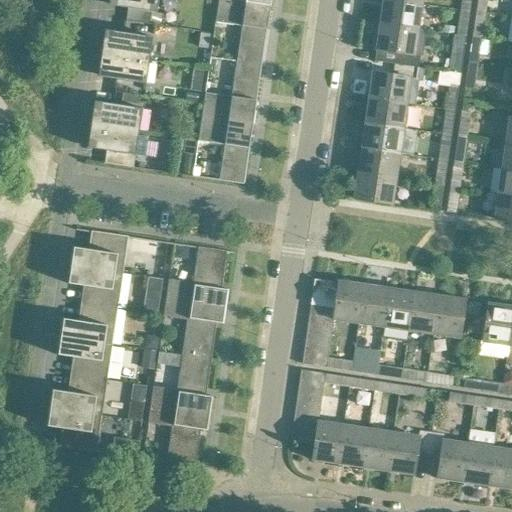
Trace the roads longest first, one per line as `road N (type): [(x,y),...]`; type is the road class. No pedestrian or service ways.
road 1 (residential): [(261,511),(295,219)]
road 2 (residential): [(67,184),(29,442)]
road 3 (residential): [(67,184),(295,219)]
road 4 (residential): [(295,219),(329,0)]
road 5 (residential): [(94,0),(67,184)]
